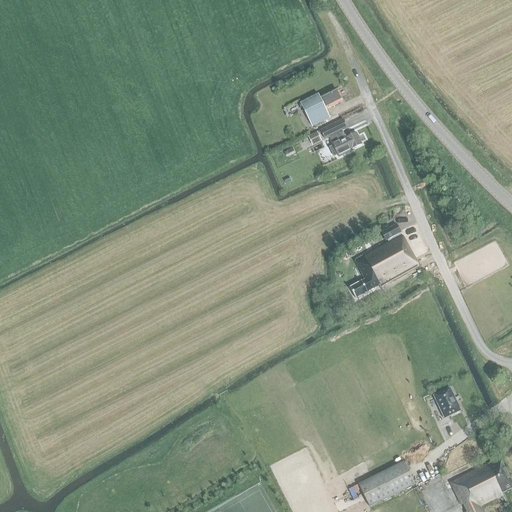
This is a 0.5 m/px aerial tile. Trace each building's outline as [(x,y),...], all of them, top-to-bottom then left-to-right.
[(341,102),(335,90),(319,98),(318,95),(300,104),(312,127),(330,118),(326,110),(341,102)] [(345,137),(342,131),(348,129),(343,119),(320,130),(325,140),(329,138),(333,145),(329,147),(334,157),(337,155),(338,158),(353,151),(352,149),(361,145),(356,134),(347,138),(346,136),(345,137)] [(312,146),(322,141),(317,132),(308,136),(312,146)] [(386,241),(400,233),(396,225),(382,232),(386,241)] [(380,288),(419,267),(401,235),(354,261),(364,280),(350,288),(355,299),(379,286),(380,288)] [(497,242),(492,244),(498,258),(503,256),(497,242)] [(444,420),(461,412),(450,388),(433,396),(444,420)] [(498,462),(497,460),(450,484),(461,506),(463,505),(466,511),(481,511),(479,506),(502,495),(501,493),(511,487),(511,485),(500,461),(498,462)] [(369,507),(414,484),(403,462),(358,485),(360,490),(369,507)]
